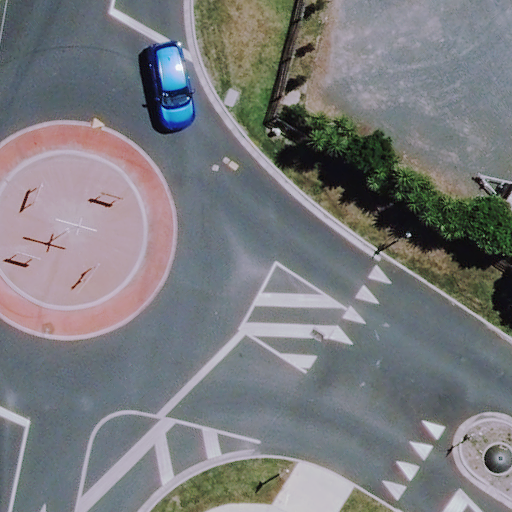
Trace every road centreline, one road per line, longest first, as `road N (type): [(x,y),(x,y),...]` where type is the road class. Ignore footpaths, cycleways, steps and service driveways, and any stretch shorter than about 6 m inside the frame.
road 1 (unclassified): [(92,72),(136,85),(174,110),(203,145),(221,186),(226,231),(217,275)]
road 2 (unclassified): [(217,275),(188,325),(143,361),(88,378),(30,373)]
road 3 (residential): [(217,275),(310,339),(399,386)]
road 4 (residential): [(483,511),(418,455),(399,386)]
road 5 (unclassified): [(5,511),(30,373)]
